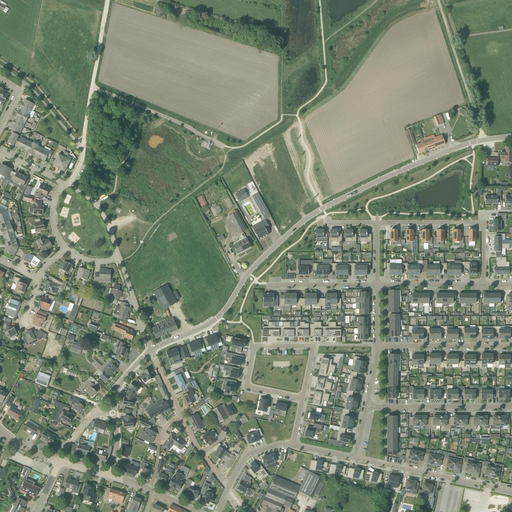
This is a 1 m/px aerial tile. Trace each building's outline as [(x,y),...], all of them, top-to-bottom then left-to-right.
[(3,89),(1,88),(0,89),(0,101),(4,104),(8,95),(5,93),(6,91),(2,90),(3,89)] [(22,106),(31,111),(34,105),(36,106),(37,104),(32,98),(31,98),(29,102),(25,100),(22,106)] [(22,106),(19,111),(29,116),(31,111),(22,106)] [(16,117),(26,122),(29,116),(19,111),(16,117)] [(434,118),(437,127),(444,124),(441,116),(434,118)] [(13,123),(23,128),(26,122),(16,117),(13,123)] [(11,132),(12,133),(16,135),(18,132),(20,133),(23,128),(13,123),(10,128),(12,129),(11,132)] [(410,146),(415,145),(412,129),(407,130),(410,146)] [(18,136),(16,135),(12,133),(7,143),(13,146),(14,144),(17,145),(20,140),(17,138),(18,136)] [(419,154),(445,145),(442,136),(427,141),(425,138),(420,140),(421,143),(416,145),(419,154)] [(20,140),(17,145),(16,147),(22,150),(27,141),(21,138),(20,140)] [(32,143),(27,141),(22,150),(27,153),(32,143)] [(33,156),(38,146),(32,143),(27,153),(33,156)] [(44,149),(38,146),(33,156),(39,159),(44,149)] [(511,147),(506,147),(506,153),(500,153),(500,159),(505,159),(505,162),(511,162),(511,147)] [(49,152),(44,149),(39,159),(45,162),(47,157),(50,159),(53,152),(50,151),(49,152)] [(58,155),(53,166),(57,168),(58,167),(60,168),(60,170),(65,172),(70,161),(66,159),(69,154),(65,152),(62,157),(58,155)] [(9,182),(12,177),(9,175),(12,170),(7,167),(2,176),(5,178),(4,180),(3,186),(6,188),(9,182)] [(16,175),(13,174),(12,177),(9,182),(13,185),(15,182),(18,183),(22,175),(17,172),(16,175)] [(18,183),(21,185),(18,193),(22,195),(28,184),(25,182),(28,178),(22,175),(18,183)] [(46,196),(47,194),(49,189),(46,187),(41,184),(38,191),(37,190),(34,196),(42,199),(43,195),(46,196)] [(29,196),(32,188),(28,186),(24,194),(29,196)] [(237,199),(246,194),(244,190),(235,195),(237,199)] [(501,199),(501,193),(497,193),(497,196),(485,196),(485,204),(498,204),(498,199),(501,199)] [(202,209),(203,208),(205,207),(208,206),(203,195),(197,198),(202,209)] [(267,208),(262,201),(256,204),(261,212),(267,208)] [(38,214),(43,215),(43,208),(43,207),(44,207),(44,206),(41,206),(41,202),(35,202),(35,206),(34,206),(34,209),(30,209),(30,211),(31,213),(33,213),(33,214),(35,214),(34,215),(38,215),(38,214)] [(0,224),(9,221),(6,212),(0,216),(0,224)] [(246,231),(240,220),(236,212),(229,216),(239,235),(246,231)] [(501,221),(503,221),(503,214),(497,214),(497,220),(493,220),(493,224),(493,227),(493,231),(501,231),(501,221)] [(45,230),(43,222),(35,223),(34,220),(28,221),(35,229),(35,232),(37,232),(39,233),(41,231),(45,230)] [(254,232),(259,240),(268,235),(266,231),(270,228),(265,220),(256,225),(258,230),(254,232)] [(0,224),(0,226),(1,230),(11,226),(9,221),(0,224)] [(3,236),(13,233),(11,226),(1,230),(3,236)] [(327,242),(327,234),(324,234),(324,231),(324,230),(321,230),(316,230),(316,242),(327,242)] [(342,242),(342,234),(338,234),(338,231),(338,230),(336,230),(331,230),(331,242),(342,242)] [(356,242),(356,234),(353,234),(353,231),(353,230),(350,230),(345,230),(345,242),(356,242)] [(371,242),(371,234),(367,234),(367,231),(367,230),(365,230),(360,230),(360,242),(371,242)] [(391,239),(391,242),(397,242),(397,245),(400,245),(400,239),(397,239),(397,230),(391,230),(391,234),(389,234),(389,239),(391,239)] [(407,239),(407,242),(413,242),(413,245),(416,245),(416,239),(413,239),(413,230),(407,230),(407,234),(405,234),(405,239),(407,239)] [(422,239),(422,242),(428,242),(428,245),(432,245),(432,239),(428,239),(428,230),(422,230),(422,234),(421,234),(421,239),(422,239)] [(443,230),(437,230),(437,239),(434,239),(434,245),(437,245),(437,242),(443,242),(443,239),(445,239),(445,234),(443,234),(443,230)] [(454,239),(454,242),(460,242),(460,245),(463,245),(463,239),(460,239),(460,230),(454,230),(454,234),(452,234),(452,239),(454,239)] [(475,230),(469,230),(469,239),(465,239),(465,245),(469,245),(469,242),(475,242),(475,239),(476,239),(476,234),(475,234),(475,230)] [(3,236),(5,241),(15,238),(13,233),(3,236)] [(494,240),(494,244),(509,244),(509,240),(502,240),(502,234),(496,234),(496,237),(494,237),(494,238),(494,240)] [(46,241),(44,237),(37,241),(40,246),(41,246),(44,251),(45,251),(48,249),(52,246),(50,242),(49,242),(47,240),(46,241)] [(5,241),(7,247),(18,248),(15,238),(5,241)] [(233,246),(237,254),(238,254),(237,253),(245,249),(245,250),(251,247),(246,239),(233,246)] [(509,248),(509,244),(494,244),(494,249),(494,251),(494,252),(496,252),(496,255),(502,255),(502,249),(509,249),(509,248)] [(14,256),(18,248),(7,247),(4,251),(14,256)] [(23,260),(29,263),(31,264),(35,257),(27,253),(26,255),(23,260)] [(506,258),(502,258),(501,258),(501,260),(502,260),(502,275),(506,275),(508,275),(509,275),(509,273),(511,273),(511,267),(506,267),(506,258)] [(502,260),(501,260),(497,260),(497,267),(495,267),(494,267),(494,269),(493,269),(493,271),(494,271),(494,275),(495,275),(496,275),(498,275),(502,275),(502,260)] [(64,261),(59,269),(64,272),(64,276),(68,279),(71,274),(68,272),(73,265),(69,263),(69,264),(64,261)] [(313,261),(304,261),(304,267),(298,267),(298,275),(302,275),(304,275),(309,275),(309,271),(313,271),(313,261)] [(476,275),(476,265),(476,262),(465,262),(465,269),(469,269),(469,275),(476,275)] [(323,275),(323,264),(313,264),(313,270),(317,270),(317,275),(323,275)] [(332,270),(332,264),(323,264),(323,275),(329,275),(329,270),(332,270)] [(342,275),(342,264),(332,264),(332,270),(336,270),(336,275),(342,275)] [(351,270),(351,264),(342,264),(342,275),(348,275),(348,270),(351,270)] [(361,275),(361,264),(351,264),(351,270),(355,270),(355,275),(361,275)] [(370,264),(361,264),(361,275),(367,275),(367,270),(370,270),(370,264)] [(395,275),(395,264),(386,264),(386,270),(390,270),(390,275),(395,275)] [(404,270),(404,264),(395,264),(395,275),(401,275),(401,270),(404,270)] [(413,265),(408,265),(408,264),(404,264),(404,270),(407,270),(408,275),(413,275),(413,265)] [(87,281),(90,271),(79,268),(76,278),(87,281)] [(95,281),(104,282),(104,280),(110,280),(111,271),(104,270),(104,269),(100,269),(100,274),(95,274),(95,281)] [(145,282),(142,274),(136,276),(138,280),(135,282),(138,288),(141,286),(140,284),(145,282)] [(24,284),(25,281),(26,281),(20,279),(14,277),(16,287),(15,291),(20,293),(20,292),(24,293),(27,285),(24,284)] [(62,284),(61,283),(52,278),(52,277),(49,282),(48,281),(44,290),(56,294),(58,288),(60,289),(62,284)] [(113,296),(120,299),(122,292),(119,291),(120,287),(120,286),(118,285),(117,286),(114,285),(113,289),(114,290),(112,295),(110,294),(109,298),(112,299),(113,296)] [(177,303),(176,301),(180,298),(176,290),(171,293),(167,285),(153,293),(161,306),(163,311),(177,303)] [(368,293),(366,293),(366,290),(356,290),(356,298),(359,298),(368,298),(368,293)] [(79,297),(76,305),(80,306),(84,294),(78,292),(77,297),(79,297)] [(55,297),(46,294),(44,298),(42,297),(38,307),(48,310),(52,301),(54,301),(55,297)] [(277,307),(277,296),(274,296),(274,294),(270,294),(267,294),(263,294),(263,303),(272,303),(272,307),(277,307)] [(290,306),(290,294),(284,294),(284,295),(284,300),(280,300),(280,306),(284,306),(284,307),(290,307),(290,306)] [(300,306),(300,300),(296,300),(296,295),(296,294),(290,294),(290,306),(296,306),(300,306)] [(311,305),(310,294),(304,294),(304,295),(304,300),(300,300),(300,306),(304,306),(311,306),(311,305)] [(320,306),(320,300),(316,300),(316,295),(317,295),(317,294),(310,294),(311,305),(316,305),(316,306),(320,306)] [(331,307),(331,294),(324,294),(324,295),(325,295),(325,300),(320,300),(320,306),(325,306),(325,307),(331,307)] [(337,294),(331,294),(331,307),(336,307),(336,306),(341,306),(341,300),(337,300),(336,295),(337,295),(337,294)] [(18,308),(21,302),(11,299),(5,315),(15,318),(17,312),(16,311),(17,308),(18,308)] [(126,307),(127,304),(123,303),(121,302),(120,306),(121,306),(119,313),(114,312),(113,316),(117,318),(125,321),(129,308),(126,307)] [(46,315),(38,312),(37,315),(35,315),(34,318),(35,318),(33,324),(40,327),(42,323),(43,324),(45,318),(46,315)] [(73,323),(76,316),(73,314),(73,316),(70,315),(67,321),(73,323)] [(152,330),(156,339),(178,330),(173,318),(164,321),(164,322),(159,324),(160,327),(152,330)] [(9,326),(10,323),(5,321),(4,324),(6,325),(5,330),(8,331),(7,333),(10,338),(14,336),(17,337),(18,333),(16,332),(15,329),(14,329),(12,328),(11,326),(9,326)] [(271,337),(271,322),(268,322),(268,327),(262,327),(263,337),(271,337)] [(336,322),(332,322),(332,337),(341,337),(341,336),(341,327),(336,327),(336,322)] [(88,328),(95,331),(98,326),(90,323),(88,328)] [(124,337),(132,340),(135,333),(132,332),(133,331),(127,329),(116,324),(114,330),(125,335),(124,337)] [(418,340),(418,330),(412,330),(412,327),(409,327),(409,333),(412,333),(412,339),(412,340),(418,340)] [(418,330),(418,340),(423,339),(423,333),(426,333),(426,327),(423,327),(423,330),(418,330)] [(426,327),(426,333),(429,333),(429,339),(435,339),(435,330),(429,330),(429,327),(426,327)] [(435,330),(435,339),(441,339),(440,339),(440,333),(444,333),(444,327),(440,327),(440,330),(435,330)] [(444,327),(444,333),(447,333),(447,339),(446,339),(452,340),(452,330),(447,330),(447,327),(444,327)] [(452,330),(452,340),(458,339),(458,333),(461,333),(461,327),(458,327),(458,330),(452,330)] [(461,327),(461,333),(464,333),(464,338),(470,338),(470,329),(464,329),(464,327),(461,327)] [(478,333),(478,327),(475,327),(475,329),(470,329),(470,338),(475,338),(475,333),(478,333)] [(478,327),(478,333),(481,333),(481,339),(487,339),(487,330),(482,330),(482,327),(478,327)] [(496,333),(496,327),(492,327),(492,330),(487,330),(487,339),(493,339),(493,333),(496,333)] [(504,339),(504,330),(499,330),(499,327),(496,327),(496,333),(499,333),(499,339),(504,339)] [(40,340),(35,332),(32,333),(31,331),(25,334),(26,336),(23,338),(27,346),(31,344),(30,343),(35,340),(36,342),(40,340)] [(219,334),(211,337),(216,350),(220,349),(218,344),(222,342),(219,334)] [(216,350),(211,337),(204,339),(206,348),(210,346),(212,352),(216,350)] [(238,346),(237,352),(241,353),(242,347),(244,348),(245,345),(246,341),(239,340),(240,339),(239,339),(239,340),(238,339),(237,339),(236,338),(236,339),(235,339),(235,338),(235,339),(233,338),(231,345),(238,346)] [(202,340),(195,342),(199,356),(203,355),(201,349),(205,348),(202,340)] [(71,348),(81,351),(83,345),(73,342),(71,348)] [(122,358),(126,359),(128,353),(127,353),(128,349),(124,348),(125,344),(119,342),(116,348),(120,349),(118,355),(123,356),(122,358)] [(199,356),(195,342),(187,345),(190,353),(194,352),(196,357),(199,356)] [(171,350),(166,352),(170,362),(174,361),(175,364),(181,362),(180,359),(181,358),(182,359),(189,357),(186,346),(178,349),(179,352),(178,353),(177,349),(173,350),(173,351),(171,351),(171,350)] [(232,359),(231,364),(240,366),(240,365),(241,365),(242,362),(241,362),(242,359),(236,358),(237,355),(226,353),(225,358),(228,359),(232,359)] [(426,361),(426,368),(429,368),(429,364),(435,364),(435,355),(429,355),(429,361),(426,361)] [(435,355),(435,364),(440,364),(440,368),(444,368),(444,361),(441,361),(441,355),(435,355)] [(444,361),(444,368),(447,368),(447,364),(452,364),(452,355),(446,355),(446,356),(447,356),(447,361),(444,361)] [(452,355),(452,364),(458,364),(458,368),(461,368),(461,361),(458,361),(458,356),(458,355),(452,355)] [(478,361),(478,368),(482,368),(487,367),(487,364),(487,355),(481,355),(481,361),(478,361)] [(487,355),(487,364),(492,364),(492,368),(496,368),(496,361),(493,361),(493,355),(487,355)] [(409,368),(412,368),(412,365),(417,365),(418,356),(412,356),(412,361),(409,361),(409,368)] [(418,356),(417,365),(423,365),(423,368),(426,368),(426,361),(423,361),(423,356),(418,356)] [(461,361),(461,368),(464,368),(464,365),(470,365),(470,356),(464,356),(464,361),(461,361)] [(470,356),(470,365),(475,365),(475,368),(478,368),(478,361),(475,361),(475,356),(470,356)] [(496,361),(496,368),(499,368),(499,365),(504,365),(504,356),(499,356),(499,361),(496,361)] [(360,358),(354,357),(352,366),(354,367),(354,366),(364,369),(366,363),(359,361),(360,358)] [(331,365),(332,360),(322,358),(320,366),(335,369),(335,366),(331,365)] [(104,371),(99,377),(105,382),(110,377),(110,376),(117,368),(116,368),(119,365),(114,361),(112,360),(107,365),(109,366),(104,372),(104,371)] [(228,377),(238,379),(239,372),(234,371),(234,368),(224,366),(223,371),(229,372),(228,377)] [(334,373),(335,369),(320,366),(318,374),(320,374),(329,376),(329,372),(334,373)] [(363,374),(364,369),(354,366),(354,367),(353,372),(351,372),(350,375),(356,377),(357,373),(363,374)] [(154,374),(153,374),(150,368),(143,371),(144,373),(140,377),(145,383),(147,381),(154,378),(154,377),(154,376),(154,374)] [(67,369),(66,373),(65,374),(75,377),(77,372),(67,369)] [(180,388),(182,392),(190,388),(198,388),(195,381),(190,383),(188,379),(187,380),(184,374),(174,378),(176,383),(177,383),(179,389),(180,388)] [(328,379),(329,376),(320,374),(319,377),(318,377),(317,381),(332,384),(332,380),(328,379)] [(356,380),(356,377),(350,375),(348,385),(361,387),(362,381),(356,380)] [(230,384),(231,381),(224,379),(224,383),(226,384),(224,393),(228,394),(229,392),(235,393),(235,392),(236,392),(236,389),(236,386),(230,384)] [(93,388),(95,386),(90,381),(82,390),(85,393),(86,392),(92,398),(97,392),(93,388)] [(330,391),(332,384),(317,381),(315,388),(317,388),(326,390),(330,391)] [(130,388),(127,393),(134,396),(136,393),(141,387),(133,382),(129,388),(130,388)] [(359,393),(361,387),(348,385),(346,394),(352,395),(353,392),(359,393)] [(418,400),(418,388),(412,388),(412,387),(409,387),(409,393),(412,393),(412,400),(418,400)] [(424,393),(427,393),(427,387),(424,387),(424,388),(418,388),(418,400),(424,400),(424,393)] [(435,400),(435,388),(430,388),(430,387),(427,387),(427,393),(430,393),(430,400),(435,400)] [(441,393),(444,393),(444,387),(441,387),(441,388),(435,388),(435,400),(441,400),(441,393)] [(452,400),(452,390),(447,390),(447,387),(444,387),(444,393),(447,393),(447,400),(452,400)] [(458,393),(461,393),(461,387),(458,387),(458,390),(452,390),(452,400),(458,400),(458,393)] [(469,400),(469,390),(464,390),(464,387),(461,387),(461,393),(464,393),(464,400),(469,400)] [(475,393),(478,393),(478,387),(475,387),(475,390),(469,390),(469,400),(475,400),(475,393)] [(487,400),(487,390),(481,390),(481,387),(478,387),(478,393),(481,393),(481,400),(487,400)] [(492,393),(495,393),(495,387),(492,387),(492,390),(487,390),(487,400),(492,400),(492,393)] [(504,400),(504,390),(498,390),(498,387),(495,387),(495,393),(498,393),(498,400),(504,400)] [(186,394),(181,397),(183,401),(185,400),(188,406),(195,402),(192,396),(194,395),(191,388),(184,391),(186,394)] [(325,394),(326,390),(317,388),(316,392),(315,391),(314,395),(329,398),(329,394),(325,394)] [(201,400),(202,401),(204,404),(215,396),(212,392),(210,394),(208,395),(204,398),(201,400)] [(133,400),(134,396),(127,393),(125,398),(123,405),(132,407),(133,400)] [(352,399),(352,395),(346,394),(344,403),(345,403),(357,406),(358,400),(352,399)] [(328,402),(329,398),(314,395),(312,404),(322,406),(323,401),(328,402)] [(36,398),(31,411),(36,413),(41,400),(36,398)] [(73,409),(79,413),(84,407),(82,405),(83,402),(79,400),(79,401),(73,398),(71,404),(75,406),(73,409)] [(260,399),(258,411),(262,412),(262,414),(269,415),(269,413),(271,407),(267,407),(268,401),(260,399)] [(54,405),(59,407),(64,409),(68,411),(70,407),(55,401),(54,405)] [(204,404),(202,401),(193,407),(196,411),(204,404)] [(171,409),(167,402),(158,406),(157,403),(145,409),(151,420),(166,411),(167,412),(170,411),(170,410),(171,409)] [(286,412),(287,405),(276,403),(274,412),(277,413),(278,411),(282,411),(285,412),(286,412)] [(355,412),(357,406),(345,403),(344,409),(343,409),(342,412),(348,414),(349,410),(355,412)] [(232,405),(226,408),(231,416),(236,413),(232,405)] [(227,418),(226,416),(220,406),(212,410),(219,423),(227,418)] [(23,413),(16,409),(12,407),(7,414),(18,421),(23,413)] [(70,413),(64,409),(59,407),(57,411),(61,413),(60,414),(62,416),(60,419),(69,425),(73,418),(68,415),(70,413)] [(315,414),(309,413),(309,414),(308,414),(307,419),(308,419),(308,420),(318,422),(321,410),(316,409),(315,414)] [(348,417),(348,414),(342,412),(342,416),(340,422),(353,424),(354,419),(348,417)] [(197,414),(189,419),(196,432),(204,427),(200,420),(197,414)] [(123,421),(124,429),(129,428),(130,429),(132,428),(133,427),(132,420),(133,417),(125,415),(124,421),(123,421)] [(239,418),(243,424),(248,421),(244,415),(239,418)] [(409,426),(419,426),(419,416),(415,416),(415,417),(413,417),(413,419),(409,419),(409,426)] [(423,416),(419,416),(419,426),(430,426),(430,419),(426,419),(426,417),(423,417),(423,416)] [(433,419),(430,419),(430,426),(430,429),(436,429),(436,426),(440,426),(440,416),(436,416),(436,417),(433,417),(433,419)] [(444,429),(450,429),(450,419),(446,419),(446,417),(444,417),(444,416),(440,416),(440,426),(443,426),(444,429)] [(454,419),(450,419),(450,429),(456,429),(457,426),(460,426),(460,416),(456,416),(456,417),(454,417),(454,419)] [(460,416),(460,426),(464,426),(464,429),(470,429),(470,419),(467,419),(467,417),(464,417),(464,416),(460,416)] [(473,419),(470,419),(470,429),(476,429),(477,426),(480,426),(480,416),(476,416),(476,417),(473,417),(473,419)] [(480,416),(480,426),(484,426),(484,429),(490,429),(490,419),(487,419),(487,417),(484,417),(484,416),(480,416)] [(493,419),(490,419),(490,429),(495,429),(496,426),(499,426),(499,416),(495,416),(495,417),(493,417),(493,419)] [(499,416),(499,426),(509,426),(509,419),(506,419),(506,417),(504,417),(504,416),(499,416)] [(150,429),(152,424),(140,419),(138,423),(150,429)] [(93,427),(99,429),(101,422),(95,420),(93,427)] [(352,430),(353,424),(340,422),(339,428),(338,431),(345,432),(345,429),(352,430)] [(313,428),(307,426),(307,430),(306,430),(305,432),(304,437),(312,438),(313,435),(321,432),(323,425),(314,423),(313,428)] [(31,426),(28,424),(24,430),(30,434),(30,433),(34,435),(35,432),(39,434),(42,428),(38,426),(35,424),(34,426),(32,424),(31,426)] [(143,439),(150,443),(151,443),(156,433),(147,429),(143,439)] [(259,429),(256,430),(257,433),(251,435),(247,436),(247,437),(246,437),(247,440),(248,440),(249,444),(254,443),(256,442),(260,441),(259,437),(262,436),(259,429)] [(52,444),(56,438),(45,431),(41,439),(48,443),(49,442),(52,444)] [(344,436),(345,432),(338,431),(338,435),(336,441),(349,444),(350,437),(344,436)] [(216,442),(209,432),(202,437),(207,444),(208,443),(210,446),(216,442)] [(181,450),(186,444),(171,434),(162,447),(168,451),(173,444),(181,450)] [(84,439),(80,437),(75,443),(75,445),(78,446),(78,448),(77,448),(76,451),(80,452),(80,454),(87,456),(88,452),(89,452),(90,447),(87,447),(88,443),(83,442),(84,439)] [(223,459),(226,452),(226,451),(225,450),(221,446),(220,447),(219,447),(218,449),(215,450),(216,452),(214,456),(221,460),(222,458),(223,459)] [(127,458),(131,449),(124,447),(123,450),(124,450),(122,456),(127,458)] [(107,453),(101,451),(96,450),(94,458),(104,461),(107,453)] [(410,461),(414,462),(416,452),(407,450),(405,456),(409,457),(408,459),(410,460),(410,461)] [(429,465),(433,466),(435,456),(432,455),(433,451),(427,450),(426,454),(425,460),(428,461),(427,463),(429,464),(429,465)] [(439,456),(436,456),(435,456),(433,466),(437,467),(437,466),(440,466),(440,463),(444,464),(445,458),(446,452),(440,451),(439,456)] [(226,452),(223,459),(226,461),(223,466),(229,469),(235,457),(230,454),(226,452)] [(416,452),(414,462),(418,463),(418,462),(421,462),(421,459),(425,460),(426,454),(416,452)] [(276,461),(279,460),(284,461),(286,453),(281,453),(280,456),(275,457),(274,454),(273,454),(263,457),(262,457),(263,458),(265,465),(266,465),(276,462),(277,462),(276,461)] [(454,460),(452,470),(456,471),(456,470),(459,470),(459,467),(463,468),(465,458),(459,457),(458,460),(454,460)] [(465,458),(463,468),(466,469),(465,471),(468,472),(467,473),(471,474),(474,464),(474,460),(465,457),(465,458)] [(448,469),(452,470),(454,460),(445,458),(444,464),(447,465),(446,467),(448,468),(448,469)] [(321,471),(322,467),(327,468),(328,463),(323,462),(320,461),(317,460),(317,461),(311,460),(309,470),(315,471),(316,470),(321,471)] [(268,475),(260,465),(258,467),(254,461),(250,464),(252,467),(250,468),(250,469),(247,471),(252,476),(258,471),(264,479),(268,475)] [(479,471),(482,472),(484,462),(478,461),(477,464),(474,464),(471,474),(475,475),(476,474),(478,474),(479,471)] [(487,477),(491,478),(493,468),(490,467),(490,463),(484,461),(484,462),(482,472),(485,473),(485,475),(487,476),(487,477)] [(124,463),(121,471),(135,476),(138,468),(124,463)] [(143,470),(141,475),(147,478),(150,471),(146,469),(148,465),(142,463),(140,469),(143,470)] [(157,480),(164,483),(165,481),(168,482),(173,474),(172,474),(173,469),(175,466),(170,464),(168,467),(164,475),(160,474),(157,480)] [(341,471),(345,472),(346,467),(342,466),(339,465),(336,464),(336,465),(330,464),(328,474),(335,475),(335,474),(340,475),(341,471)] [(493,468),(491,478),(495,479),(495,478),(498,478),(498,476),(502,476),(504,466),(498,464),(496,468),(493,468)] [(186,473),(188,469),(183,466),(179,473),(181,474),(173,488),(179,491),(183,483),(181,482),(182,479),(183,480),(185,476),(186,477),(187,475),(186,473)] [(40,488),(33,485),(35,483),(33,482),(26,479),(30,469),(28,468),(24,478),(18,491),(34,499),(35,497),(36,497),(40,488)] [(303,481),(308,471),(302,468),(297,478),(303,481)] [(358,479),(359,475),(363,476),(364,471),(360,470),(360,469),(357,469),(354,468),(354,469),(349,468),(347,478),(353,479),(353,478),(358,479)] [(298,491),(312,498),(314,494),(318,496),(324,484),(320,483),(322,478),(308,471),(298,491)] [(181,474),(179,473),(177,472),(175,475),(176,476),(174,479),(172,478),(168,485),(173,488),(181,474)] [(381,480),(382,474),(378,474),(378,473),(375,473),(373,472),(372,473),(367,472),(365,481),(371,483),(371,481),(380,483),(381,480)] [(392,490),(394,477),(389,475),(388,482),(385,481),(383,488),(392,490)] [(271,511),(273,509),(280,511),(282,511),(284,509),(281,508),(282,506),(290,509),(300,487),(275,476),(272,483),(273,483),(271,489),(270,488),(269,488),(266,495),(264,494),(259,503),(269,507),(266,511),(271,511)] [(401,484),(398,484),(400,478),(394,477),(392,490),(400,491),(401,484)] [(251,482),(243,478),(242,481),(241,481),(237,488),(243,492),(242,492),(248,496),(248,495),(250,491),(248,490),(250,486),(249,485),(251,482)] [(78,483),(67,479),(64,487),(76,490),(78,483)] [(415,482),(412,481),(407,480),(405,489),(410,490),(412,494),(416,495),(419,483),(415,483),(415,482)] [(200,493),(204,495),(204,496),(203,496),(202,499),(201,501),(208,504),(209,502),(211,503),(214,498),(211,497),(212,495),(206,492),(209,485),(204,483),(200,493)] [(432,485),(429,485),(424,484),(422,492),(427,493),(428,498),(433,499),(435,487),(432,486),(432,485)] [(94,487),(87,485),(84,495),(91,497),(89,502),(95,504),(97,494),(92,493),(94,487)] [(196,498),(200,490),(196,488),(195,490),(189,488),(186,494),(193,497),(196,498)] [(123,501),(125,494),(111,489),(108,498),(116,501),(117,499),(123,501)] [(137,497),(137,498),(134,497),(131,504),(129,510),(133,511),(136,511),(138,506),(141,500),(140,499),(140,498),(137,497)] [(10,511),(23,511),(24,509),(23,509),(27,502),(18,498),(10,511)]
